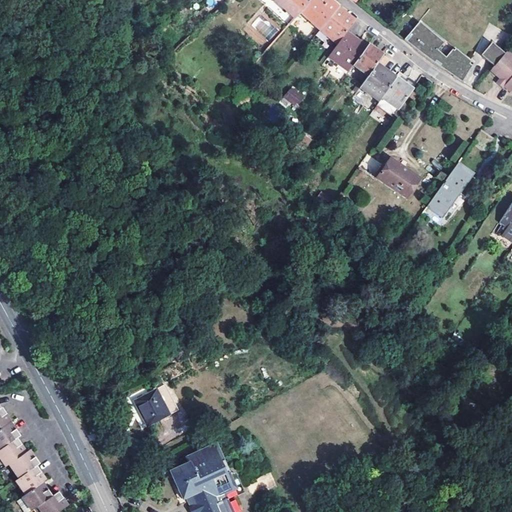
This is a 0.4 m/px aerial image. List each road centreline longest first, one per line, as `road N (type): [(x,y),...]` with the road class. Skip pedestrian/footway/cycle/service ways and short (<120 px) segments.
road 1 (residential): [(107,511),(0,302)]
road 2 (residential): [(511,115),(437,75),(343,0)]
